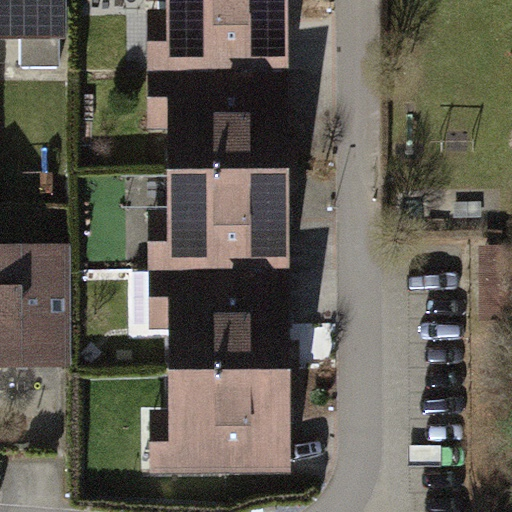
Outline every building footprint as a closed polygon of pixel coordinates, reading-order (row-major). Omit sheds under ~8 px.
[(81,0),(0,0),(0,35),(81,35),(81,0)] [(296,0),(183,0),(184,79),(298,78),(297,10),(296,0)] [(184,280),(300,280),(299,213),(299,145),(298,78),(184,79),(184,280)] [(0,392),(4,392),(4,366),(79,368),(82,249),(0,247),(0,392)] [(511,250),(487,252),(490,320),(511,319),(511,250)] [(300,280),(184,280),(187,483),(302,481),(301,414),(301,347),(300,280)]
